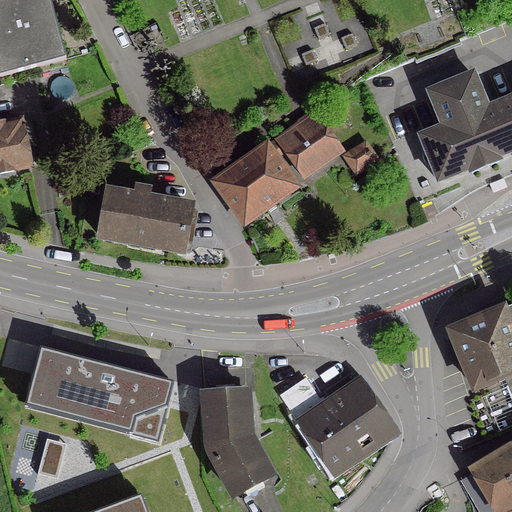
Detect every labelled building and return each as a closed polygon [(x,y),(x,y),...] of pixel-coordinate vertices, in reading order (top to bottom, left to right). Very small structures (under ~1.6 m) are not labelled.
[(47,0),(0,0),(0,77),(64,61),(47,0)] [(476,67),(425,88),(439,123),(418,132),(438,181),(468,170),(469,173),(504,159),(503,155),(511,151),(511,93),(490,102),(476,67)] [(276,140),(214,184),(242,224),(293,189),(273,160),(283,153),(300,178),(339,151),(318,122),(317,123),(311,115),(297,124),(297,125),(276,140)] [(0,174),(12,172),(12,171),(29,168),(25,149),(35,147),(29,121),(20,123),(19,122),(0,126),(0,174)] [(363,145),(344,158),(354,174),(373,161),(363,145)] [(493,194),(508,188),(504,178),(490,184),(493,194)] [(132,199),(107,195),(99,239),(181,253),(188,209),(146,202),(148,192),(134,189),(132,199)] [(511,307),(449,334),(473,390),(502,378),(511,402),(511,307)] [(174,382),(41,347),(26,406),(159,441),(174,382)] [(317,401),(303,380),(278,397),(292,418),(317,401)] [(359,386),(300,427),(298,428),(329,474),(391,432),(359,386)] [(205,435),(206,444),(208,452),(233,498),(269,478),(249,442),(247,434),(244,393),(203,396),(205,435)] [(511,450),(510,448),(470,472),(494,511),(500,511),(511,505),(511,450)] [(148,511),(143,497),(99,511),(148,511)]
